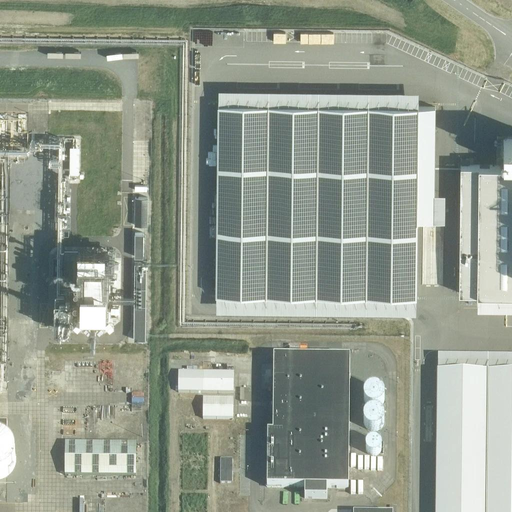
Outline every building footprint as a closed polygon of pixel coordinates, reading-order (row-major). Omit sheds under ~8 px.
[(268,107),(217,107),(215,300),(265,300),(268,107)] [(318,108),(268,107),(265,300),(316,300),(318,108)] [(369,108),(318,108),(316,300),(366,300),(369,108)] [(419,108),(369,108),(366,300),(417,300),(419,108)] [(511,168),(460,169),(458,296),(511,296),(511,168)] [(272,434),(266,434),(266,488),(304,488),(304,499),(325,500),(325,489),(348,489),(349,359),(273,358),(272,434)] [(233,372),(179,371),(178,392),(233,393),(233,372)] [(511,511),(511,377),(436,377),(434,511),(511,511)] [(382,404),(383,401),(383,399),(382,397),(380,394),(379,393),(377,392),(374,391),(370,391),(367,393),(364,396),(364,398),(363,400),(364,404),(365,406),(366,407),(369,409),(371,410),(373,411),(375,410),(377,410),(379,409),(380,408),(382,404)] [(233,420),(233,399),(203,399),(203,420),(233,420)] [(382,429),(382,425),(382,422),(381,420),(380,418),(378,417),(376,416),(373,415),(369,416),(367,416),(366,418),(363,421),(363,422),(362,425),(363,428),(365,431),(368,434),(370,435),(372,435),(375,434),(377,434),(379,432),(381,430),(382,429)] [(137,476),(137,443),(67,442),(67,475),(137,476)] [(367,449),(366,450),(366,452),(366,453),(366,455),(366,457),(367,459),(368,460),(370,461),(371,461),(373,462),(374,462),(376,462),(377,461),(379,460),(380,459),(381,458),(382,457),(382,455),(382,453),(382,452),(382,450),(381,449),(380,448),(379,447),(377,446),(376,445),(374,445),(372,446),(371,446),(369,447),(368,448),(367,449)] [(14,471),(14,467),(14,463),(13,460),(12,457),(9,454),(7,452),(4,449),(0,448),(0,485),(1,485),(5,483),(8,481),(11,479),(13,475),(14,471)] [(231,460),(219,460),(219,484),(231,484),(231,460)]
